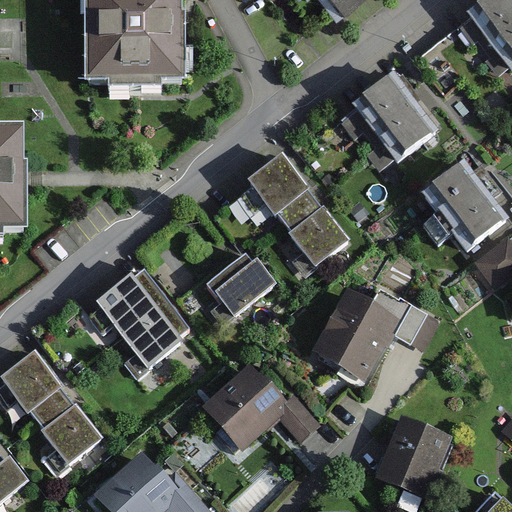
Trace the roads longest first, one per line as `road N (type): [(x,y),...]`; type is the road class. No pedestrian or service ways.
road 1 (residential): [(0,329),(277,107)]
road 2 (residential): [(277,107),(415,0)]
road 3 (residential): [(277,107),(218,0)]
